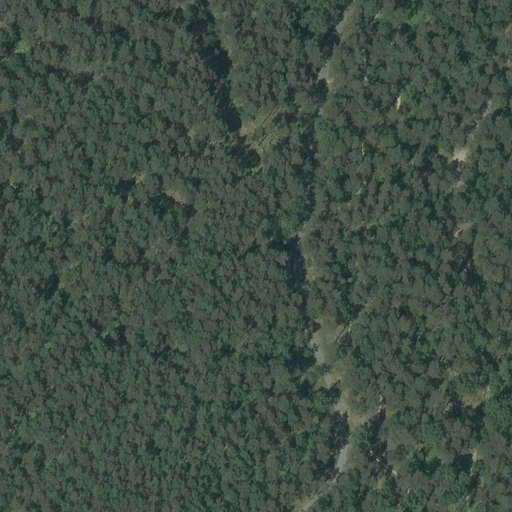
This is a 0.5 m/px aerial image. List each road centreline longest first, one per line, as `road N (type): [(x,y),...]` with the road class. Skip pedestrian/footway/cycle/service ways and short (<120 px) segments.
road 1 (track): [(301,511),(326,490),(342,457),(344,432),(297,294),(328,42),(352,0)]
road 2 (unknown): [(473,511),(468,443),(484,361),(446,237),(451,187),(497,73),(511,4)]
